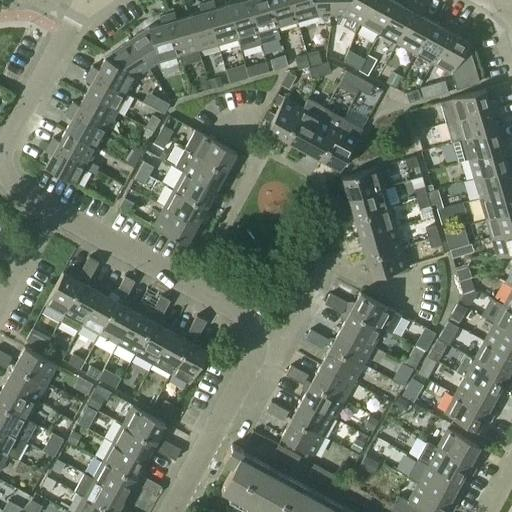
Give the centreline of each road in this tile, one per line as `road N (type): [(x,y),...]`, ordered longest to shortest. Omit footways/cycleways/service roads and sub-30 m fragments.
road 1 (residential): [(170,511),(254,355),(246,318),(48,208)]
road 2 (residential): [(48,208),(11,185),(3,151),(85,0)]
